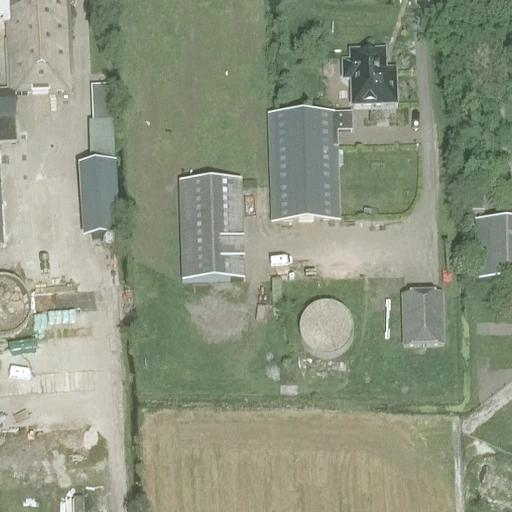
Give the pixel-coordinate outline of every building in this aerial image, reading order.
[(74,94),(71,49),(67,0),(4,0),(4,1),(2,1),(5,49),(6,49),(9,96),(0,96),(0,244),(2,244),(0,211),(0,144),(16,144),(13,97),(74,94)] [(90,121),(109,120),(106,74),(105,75),(104,51),(88,52),(89,75),(87,75),(90,121)] [(394,106),(393,73),(383,73),(382,54),(351,55),(351,65),(346,65),(343,68),(343,78),(346,81),(351,81),(352,107),(394,106)] [(350,115),(267,117),(270,225),(339,223),(336,143),(336,133),(351,132),(350,115)] [(89,168),(114,167),(113,124),(88,124),(89,168)] [(245,283),(242,182),(178,184),(181,285),(245,283)] [(483,217),(484,198),(470,198),(470,217),(483,217)] [(511,280),(511,219),(471,221),(472,282),(511,280)] [(29,315),(30,304),(26,292),(18,284),(5,278),(0,278),(0,337),(2,338),(14,334),(23,327),(29,315)] [(444,349),(443,296),(401,297),(402,350),(444,349)]
